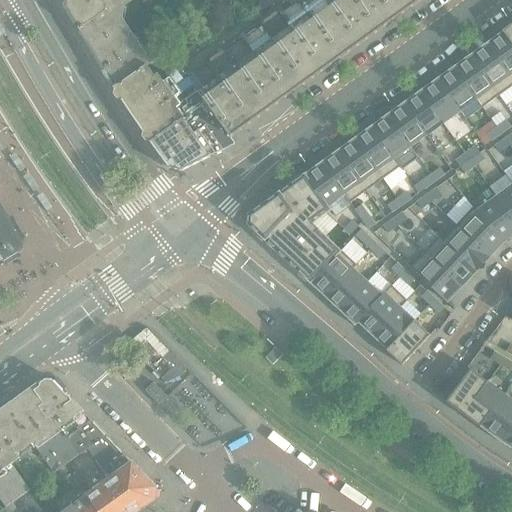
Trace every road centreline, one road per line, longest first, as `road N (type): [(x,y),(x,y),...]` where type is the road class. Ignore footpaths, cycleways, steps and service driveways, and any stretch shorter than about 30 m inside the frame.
road 1 (tertiary): [(182,225),(484,0)]
road 2 (tertiary): [(406,411),(182,225)]
road 3 (tertiary): [(12,0),(16,39),(116,197),(157,244)]
road 4 (tertiary): [(182,225),(142,178),(31,0)]
road 5 (residential): [(42,329),(215,502)]
road 6 (residential): [(406,411),(511,272)]
road 7 (tertiary): [(42,329),(157,244)]
road 8 (tertiary): [(511,486),(406,411)]
